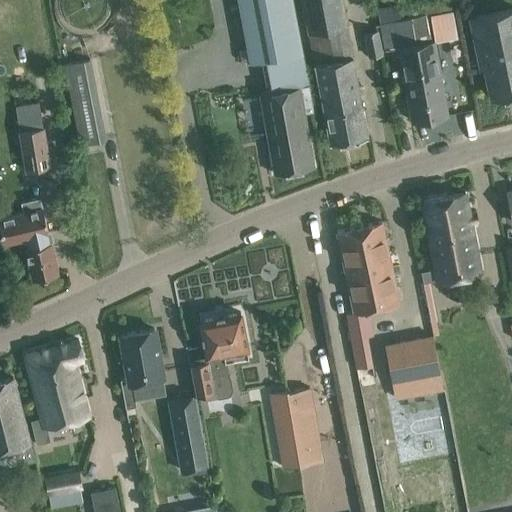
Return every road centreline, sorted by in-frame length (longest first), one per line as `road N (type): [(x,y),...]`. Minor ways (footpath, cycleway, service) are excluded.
road 1 (unclassified): [(0,337),(253,222),(511,139)]
road 2 (unknown): [(294,208),(362,511)]
road 3 (unknown): [(475,149),(494,290),(511,332)]
